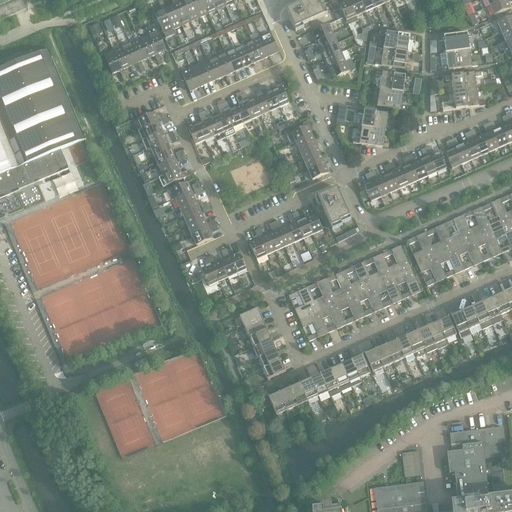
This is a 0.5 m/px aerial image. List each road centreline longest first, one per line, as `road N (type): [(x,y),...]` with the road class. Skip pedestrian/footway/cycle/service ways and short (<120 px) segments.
road 1 (residential): [(511,273),(301,364),(237,235)]
road 2 (residential): [(338,491),(433,422),(511,397)]
road 3 (residential): [(344,178),(511,104)]
road 4 (residential): [(368,222),(511,165)]
road 5 (residential): [(230,238),(174,117)]
road 6 (residential): [(174,117),(293,65)]
road 7 (residential): [(344,178),(293,65)]
road 8 (residential): [(237,235),(344,178)]
